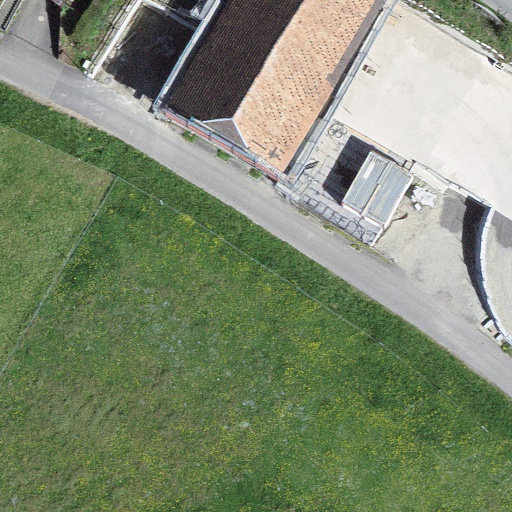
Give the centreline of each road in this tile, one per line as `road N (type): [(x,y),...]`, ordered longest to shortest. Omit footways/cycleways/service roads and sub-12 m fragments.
road 1 (unclassified): [(511,376),(126,123),(0,63)]
road 2 (track): [(374,127),(460,198),(511,293)]
